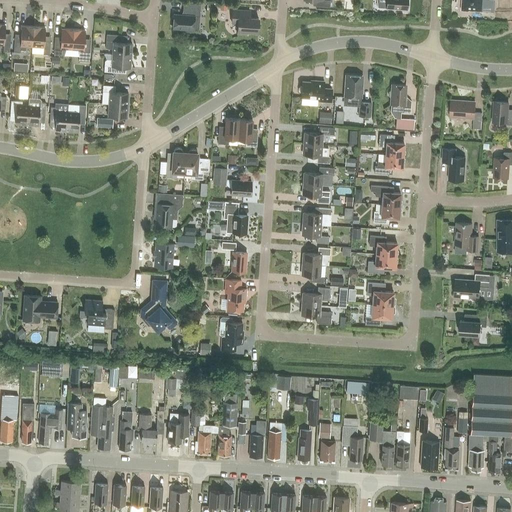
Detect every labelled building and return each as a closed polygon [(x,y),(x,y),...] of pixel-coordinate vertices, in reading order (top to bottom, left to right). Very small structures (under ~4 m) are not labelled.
[(377,0),(378,8),(386,9),(407,10),(407,0),(377,0)] [(462,0),(463,3),(462,3),(461,11),(468,11),(468,10),(481,11),(482,0),(462,0)] [(183,15),(174,14),(173,29),(186,30),(186,32),(193,33),(195,16),(200,17),(201,5),(183,4),(183,15)] [(246,31),(258,32),(259,19),(250,18),(250,11),(232,10),(232,23),(238,23),(237,34),(246,34),(246,31)] [(32,46),(33,26),(25,26),(25,27),(22,27),(21,39),(15,38),(14,52),(20,53),(20,50),(26,51),(26,46),(32,46)] [(44,47),(44,40),(45,28),(41,28),(42,27),(33,26),(32,46),(44,47)] [(72,49),(74,29),(65,29),(65,30),(62,30),(61,41),(55,41),(54,55),(64,56),(67,49),(72,49)] [(74,29),(72,49),(78,49),(79,56),(79,61),(89,62),(90,43),(84,43),(85,31),(81,31),(82,30),(74,29)] [(118,43),(119,35),(107,35),(106,48),(113,49),(112,54),(131,56),(132,44),(118,43)] [(130,68),(131,56),(112,54),(112,59),(107,59),(105,61),(104,72),(116,73),(117,67),(130,68)] [(2,63),(2,71),(9,71),(10,64),(2,63)] [(344,97),(344,103),(354,103),(354,106),(359,106),(359,116),(370,117),(371,103),(360,102),(361,98),(362,85),(361,85),(361,76),(347,75),(346,84),(345,84),(344,97)] [(301,98),(318,99),(318,101),(331,102),(332,89),(324,89),(324,82),(315,81),(315,83),(302,82),(302,86),(301,86),(299,88),(299,91),(300,93),(301,93),(301,98)] [(389,92),(389,96),(390,98),(391,98),(391,105),(390,112),(398,112),(410,113),(411,101),(405,101),(406,85),(392,84),(392,91),(391,91),(389,92)] [(16,85),(15,98),(27,99),(28,86),(16,85)] [(109,104),(127,105),(128,94),(115,93),(115,86),(103,85),(102,104),(109,104)] [(28,106),(27,125),(38,126),(38,123),(39,115),(45,115),(46,103),(42,103),(42,100),(40,98),(29,97),(28,106)] [(474,112),(475,102),(451,100),(450,117),(473,118),(473,128),(481,129),(482,113),(474,112)] [(27,125),(28,106),(22,105),(22,102),(11,101),(10,113),(16,113),(15,124),(27,125)] [(508,102),(494,101),(493,122),(506,123),(506,125),(511,125),(511,109),(508,109),(508,102)] [(51,107),(50,119),(56,119),(55,128),(55,131),(66,132),(67,122),(68,112),(68,104),(63,104),(55,103),(55,108),(51,107)] [(127,117),(127,105),(109,104),(108,116),(127,117)] [(67,122),(66,132),(78,133),(78,124),(84,125),(86,106),(79,105),(79,113),(68,112),(67,122)] [(331,123),(332,113),(320,112),(319,122),(331,123)] [(113,119),(98,118),(97,127),(113,128),(113,119)] [(238,139),(239,119),(226,118),(225,129),(219,129),(218,144),(229,145),(229,139),(238,139)] [(395,128),(414,130),(414,119),(396,118),(395,128)] [(239,119),(238,139),(246,140),(246,146),(257,147),(258,132),(252,131),(252,120),(239,119)] [(304,144),(322,145),(323,134),(334,135),(335,128),(320,127),(319,134),(305,133),(304,144)] [(360,129),(359,142),(366,142),(366,139),(370,139),(371,130),(360,129)] [(385,155),(403,156),(404,143),(391,142),(392,135),(379,134),(379,147),(386,147),(385,155)] [(322,148),(322,145),(304,144),(303,155),(318,156),(317,163),(329,163),(330,157),(329,157),(329,148),(322,148)] [(184,173),(186,153),(183,153),(183,152),(182,150),(180,148),(177,148),(175,149),(174,150),(174,151),(174,152),(173,163),(167,162),(166,178),(177,178),(177,173),(184,173)] [(442,161),(450,162),(448,180),(464,181),(465,157),(455,157),(455,149),(443,148),(442,161)] [(186,153),(184,173),(192,174),(191,179),(203,180),(204,164),(197,164),(198,153),(196,151),(194,149),(192,149),(191,149),(190,150),(189,150),(189,151),(188,152),(188,153),(186,153)] [(504,158),(495,158),(494,178),(507,178),(508,164),(511,164),(511,152),(504,152),(504,158)] [(228,155),(227,163),(235,164),(236,155),(228,155)] [(402,168),(403,156),(385,155),(385,162),(377,162),(377,166),(375,166),(374,173),(389,174),(390,168),(402,168)] [(345,158),(345,166),(356,167),(356,159),(345,158)] [(303,184),(321,185),(322,174),(334,175),(334,168),(319,167),(319,174),(304,173),(303,184)] [(227,185),(228,169),(215,168),(214,184),(227,185)] [(232,180),(231,195),(250,196),(251,181),(232,180)] [(321,191),(321,185),(303,184),(302,195),(317,196),(317,203),(329,204),(330,191),(321,191)] [(159,185),(158,193),(166,194),(167,185),(159,185)] [(382,204),(400,206),(400,193),(388,192),(388,187),(371,185),(370,191),(375,192),(375,196),(382,197),(382,204)] [(157,203),(155,227),(171,228),(173,210),(178,210),(183,206),(183,195),(166,194),(165,204),(157,203)] [(218,210),(218,202),(208,201),(207,209),(218,210)] [(238,203),(224,202),(223,219),(228,219),(227,231),(233,232),(233,233),(246,234),(247,215),(238,215),(238,203)] [(399,218),(400,206),(382,204),(381,212),(374,212),(373,223),(386,224),(386,217),(399,218)] [(304,213),(303,224),(323,225),(328,226),(329,214),(330,214),(331,208),(319,207),(318,214),(304,213)] [(511,219),(499,220),(499,252),(511,251),(511,219)] [(472,224),(456,223),(455,245),(467,246),(467,251),(477,251),(478,236),(471,236),(472,224)] [(303,224),(302,235),(317,236),(316,243),(328,243),(329,237),(322,237),(323,225),(303,224)] [(376,254),(396,256),(397,243),(383,242),(383,236),(370,235),(369,246),(376,246),(376,254)] [(195,237),(179,236),(178,246),(195,247),(195,237)] [(157,243),(155,266),(171,267),(172,244),(157,243)] [(302,264),(321,265),(321,254),(330,255),(331,248),(318,247),(318,254),(303,253),(302,264)] [(342,247),(342,255),(350,256),(350,248),(342,247)] [(232,271),(245,272),(247,253),(233,252),(232,271)] [(395,268),(396,256),(376,254),(375,262),(368,261),(367,272),(381,273),(381,267),(395,268)] [(320,276),(321,265),(302,264),(302,275),(320,276)] [(464,296),(464,297),(471,297),(471,298),(472,300),(476,300),(478,299),(478,298),(479,298),(480,287),(489,287),(490,275),(475,274),(475,281),(465,280),(465,281),(455,280),(454,295),(464,296)] [(237,310),(243,311),(244,298),(246,298),(246,289),(241,288),(241,280),(226,279),(225,292),(228,292),(227,310),(228,310),(228,314),(237,315),(237,310)] [(141,309),(141,316),(148,325),(151,325),(151,324),(157,331),(166,324),(169,328),(171,329),(177,324),(177,322),(165,308),(167,281),(153,281),(152,292),(154,292),(153,307),(145,306),(141,309)] [(372,304),(393,305),(393,292),(382,291),(383,283),(368,282),(367,295),(373,296),(372,304)] [(302,304),(320,305),(321,300),(329,301),(330,288),(318,287),(317,294),(303,293),(302,304)] [(24,295),(22,320),(39,321),(40,317),(56,318),(58,302),(49,301),(48,303),(41,302),(41,296),(24,295)] [(80,310),(80,316),(81,318),(87,318),(87,324),(88,324),(87,331),(103,332),(104,329),(113,329),(114,309),(102,309),(103,301),(85,299),(84,311),(80,310)] [(206,304),(200,308),(204,314),(210,309),(206,304)] [(320,311),(320,305),(302,304),(301,315),(317,316),(317,323),(330,324),(331,312),(320,311)] [(392,319),(393,305),(372,304),(371,317),(365,317),(365,325),(380,326),(380,318),(392,319)] [(460,320),(459,334),(480,335),(480,326),(486,327),(487,316),(472,314),(472,321),(460,320)] [(243,336),(242,336),(242,323),(232,323),(232,318),(222,317),(221,319),(220,330),(226,330),(226,338),(223,338),(222,350),(236,351),(236,343),(243,343),(243,336)] [(22,328),(16,333),(21,339),(27,334),(22,328)] [(56,344),(57,330),(49,329),(47,343),(56,344)] [(472,337),(471,344),(479,345),(479,337),(472,337)] [(210,355),(211,343),(201,343),(200,354),(210,355)] [(42,360),(41,370),(61,371),(61,376),(68,377),(69,362),(62,361),(42,360)] [(72,362),(71,382),(77,382),(79,382),(79,372),(80,363),(72,362)] [(94,369),(94,381),(101,382),(102,369),(102,364),(95,363),(94,369)] [(128,366),(127,377),(137,377),(137,367),(137,366),(127,365),(127,366),(128,366)] [(119,366),(119,378),(127,378),(127,377),(128,366),(127,366),(119,366)] [(193,370),(169,369),(169,377),(177,378),(192,379),(193,370)] [(504,436),(503,452),(511,452),(511,439),(511,436),(511,426),(511,376),(473,374),(470,434),(483,435),(489,435),(504,436)] [(290,390),(291,376),(277,375),(276,389),(290,390)] [(169,377),(168,388),(176,388),(177,378),(169,377)] [(369,382),(347,381),(346,392),(368,394),(369,382)] [(418,399),(419,387),(400,385),(399,398),(418,399)] [(437,390),(432,399),(439,403),(444,393),(437,390)] [(2,394),(0,417),(0,418),(1,419),(14,419),(16,420),(18,395),(2,394)] [(183,399),(183,408),(191,409),(192,400),(183,399)] [(319,410),(320,400),(308,399),(307,409),(311,410),(311,424),(318,425),(319,418),(319,410)] [(23,419),(22,442),(31,442),(31,432),(34,432),(34,420),(35,403),(23,402),(22,419),(23,419)] [(218,425),(218,426),(218,433),(217,435),(219,435),(218,454),(230,455),(231,435),(227,435),(228,426),(236,426),(237,403),(224,402),(222,425),(218,425)] [(68,418),(67,428),(73,429),(72,437),(86,437),(87,410),(81,410),(81,404),(68,403),(68,418)] [(93,405),(91,434),(98,434),(97,447),(110,448),(111,430),(113,430),(115,416),(109,416),(109,407),(93,405)] [(38,442),(48,443),(49,433),(51,433),(51,427),(61,428),(62,409),(55,408),(55,413),(41,412),(38,442)] [(199,426),(200,410),(191,409),(190,425),(199,426)] [(127,421),(132,422),(132,412),(123,411),(122,421),(121,421),(119,448),(130,449),(131,440),(132,439),(132,429),(127,429),(127,421)] [(458,433),(466,433),(468,413),(459,412),(458,433)] [(141,440),(156,441),(157,429),(150,429),(151,414),(140,413),(139,429),(142,430),(141,440)] [(181,443),(181,437),(182,427),(188,427),(189,414),(170,413),(168,442),(181,443)] [(428,431),(429,418),(420,418),(419,431),(428,431)] [(0,437),(0,440),(12,441),(14,419),(1,419),(0,437)] [(249,456),(262,457),(263,436),(265,436),(266,421),(256,421),(256,435),(250,435),(249,456)] [(379,440),(380,431),(380,423),(369,422),(368,439),(379,440)] [(331,424),(320,424),(319,439),(330,439),(331,424)] [(195,441),(194,453),(210,454),(211,433),(218,433),(218,426),(203,425),(203,432),(198,431),(198,441),(195,441)] [(350,445),(349,460),(361,461),(363,438),(356,437),(357,427),(343,426),(342,445),(350,445)] [(446,427),(444,459),(445,459),(445,469),(457,470),(458,450),(452,449),(454,428),(446,427)] [(299,438),(297,459),(309,460),(311,431),(301,430),(300,438),(299,438)] [(279,458),(281,431),(269,431),(267,458),(279,458)] [(383,443),(381,465),(392,466),(394,439),(395,439),(395,432),(380,431),(379,440),(379,443),(383,443)] [(408,467),(409,445),(403,444),(404,432),(397,431),(396,438),(397,438),(397,444),(395,466),(408,467)] [(471,471),(480,472),(480,468),(483,468),(484,451),(482,451),(483,441),(483,436),(469,435),(468,451),(469,451),(468,467),(471,467),(471,471)] [(320,461),(334,462),(335,442),(321,441),(320,461)] [(437,468),(439,442),(422,441),(420,467),(437,468)] [(499,472),(500,454),(496,454),(496,442),(489,442),(488,454),(489,454),(488,472),(499,472)] [(55,489),(55,494),(60,495),(60,493),(80,495),(81,482),(61,481),(61,490),(55,489)] [(106,504),(108,484),(96,483),(95,504),(106,504)] [(125,505),(126,485),(114,484),(113,504),(125,505)] [(143,506),(144,486),(133,485),(131,506),(143,506)] [(161,508),(162,488),(151,487),(149,507),(161,508)] [(186,511),(187,492),(171,491),(169,511),(186,511)] [(210,491),(209,510),(214,511),(214,507),(221,507),(222,492),(210,491)] [(241,491),(240,511),(245,511),(245,507),(252,507),(253,492),(241,491)] [(222,492),(221,507),(227,508),(227,511),(231,511),(233,492),(222,492)] [(253,492),(252,507),(258,508),(258,511),(261,511),(263,511),(264,492),(253,492)] [(54,502),(54,507),(59,507),(60,506),(79,507),(80,495),(60,493),(60,495),(60,502),(54,502)] [(272,493),(270,511),(275,511),(276,509),(282,509),(283,494),(272,493)] [(283,494),(282,509),(289,510),(289,511),(294,511),(295,494),(283,494)] [(303,495),(301,511),(306,511),(307,511),(314,511),(315,496),(303,495)] [(315,496),(314,511),(320,511),(325,511),(326,496),(315,496)] [(347,511),(349,498),(334,497),(333,511),(347,511)] [(445,511),(446,503),(443,502),(443,499),(435,498),(435,502),(431,502),(430,511),(445,511)] [(457,500),(456,511),(469,511),(471,501),(457,500)] [(392,502),(391,511),(408,511),(408,507),(413,507),(413,503),(392,502)]
